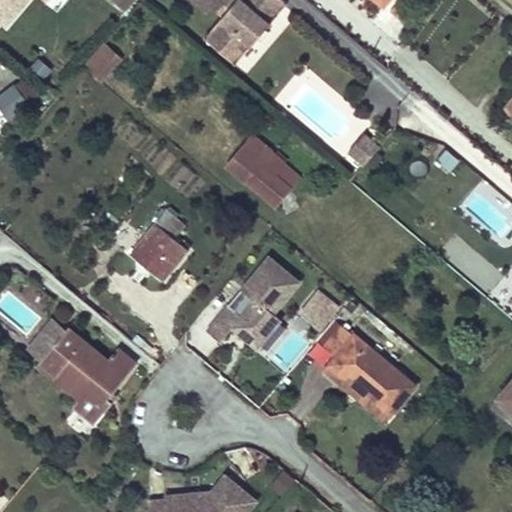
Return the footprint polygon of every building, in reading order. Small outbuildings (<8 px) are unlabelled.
[(0,0),(0,19),(7,25),(27,0),(0,0)] [(125,10),(134,0),(117,0),(116,2),(125,10)] [(288,3),(284,0),(193,0),(207,12),(212,6),(224,16),(205,38),(235,63),(288,3)] [(101,81),(122,58),(105,43),(83,67),(101,81)] [(29,100),(42,93),(29,72),(17,80),(29,100)] [(29,102),(15,84),(0,95),(0,97),(13,114),(29,102)] [(364,165),(380,146),(380,145),(365,132),(365,133),(349,151),(364,165)] [(285,165),(285,164),(253,136),(229,165),(278,206),(292,188),(276,175),(285,165)] [(285,165),(276,175),(292,188),(301,179),(285,165)] [(176,238),(186,226),(167,209),(156,222),(176,238)] [(176,238),(156,222),(131,253),(163,281),(189,250),(176,238)] [(272,255),(211,328),(223,339),(234,326),(259,347),(283,318),(276,312),(302,280),(272,255)] [(330,318),(337,309),(318,292),(302,312),(321,328),(330,318)] [(53,347),(67,330),(52,318),(28,348),(42,360),(53,347)] [(415,385),(343,325),(325,345),(338,356),(331,364),(391,414),(415,385)] [(108,398),(137,363),(118,348),(108,360),(68,327),(67,330),(53,347),(42,360),(41,361),(83,395),(80,399),(75,404),(73,407),(94,425),(113,402),(108,398)] [(83,395),(41,361),(38,365),(80,399),(83,395)] [(391,414),(331,364),(324,373),(337,384),(339,381),(385,420),(391,414)] [(511,382),(500,397),(511,407),(511,382)] [(246,511),(256,500),(225,474),(212,491),(165,495),(165,500),(149,501),(150,511),(246,511)]
